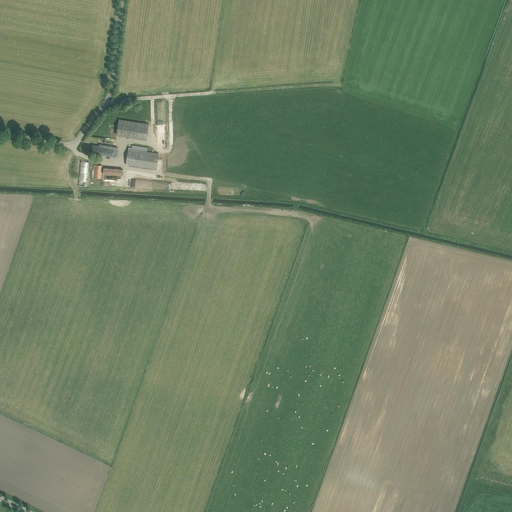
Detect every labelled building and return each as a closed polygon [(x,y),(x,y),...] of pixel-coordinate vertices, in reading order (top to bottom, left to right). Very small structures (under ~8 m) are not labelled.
[(149,124),(124,120),(119,119),(117,135),(146,140),(149,124)] [(91,153),(96,154),(116,157),(118,147),(99,144),(99,146),(93,145),(91,153)] [(126,165),(156,170),(159,154),(147,151),(147,148),(132,145),(132,148),(128,148),(126,165)] [(80,161),(79,185),(88,186),(89,162),(80,161)] [(101,178),(102,166),(95,165),(93,178),(101,178)]
